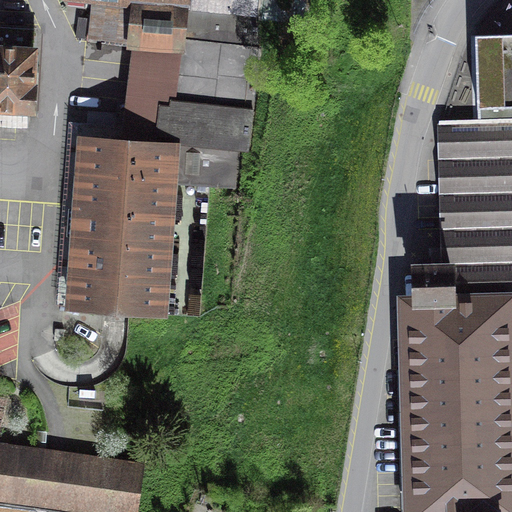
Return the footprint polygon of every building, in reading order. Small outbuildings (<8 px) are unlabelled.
[(94,0),(91,36),(131,40),(131,43),(133,43),(178,48),(172,100),(171,100),(170,106),(161,105),(158,133),(168,134),(168,135),(175,136),(174,144),(171,183),(234,187),(237,149),(248,150),(253,110),(255,110),(262,49),(259,49),(257,13),(258,13),(259,0),(94,0)] [(0,26),(0,108),(32,110),(33,87),(32,87),(33,59),(34,50),(33,50),(34,28),(0,26)] [(511,511),(511,34),(476,35),(478,119),(439,121),(438,126),(442,264),(415,266),(416,298),(409,299),(405,325),(404,343),(408,511),(511,511)] [(162,313),(171,183),(174,144),(121,141),(83,138),(82,152),(68,151),(63,224),(61,254),(74,255),(71,306),(162,313)] [(62,458),(0,449),(0,502),(70,511),(130,511),(137,469),(62,458)]
